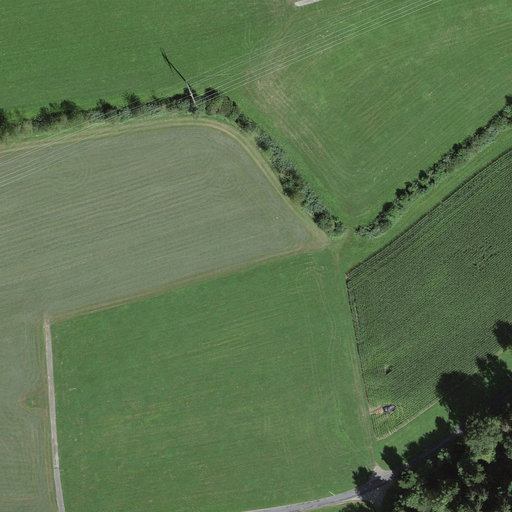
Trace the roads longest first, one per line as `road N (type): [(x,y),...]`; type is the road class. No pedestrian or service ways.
road 1 (residential): [(511,392),(390,486),(262,511)]
road 2 (track): [(46,317),(62,511)]
